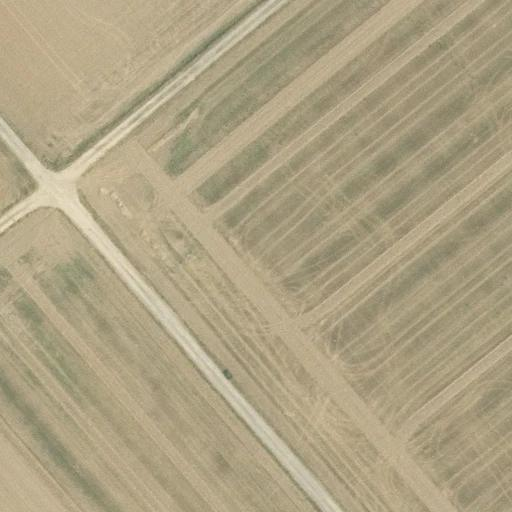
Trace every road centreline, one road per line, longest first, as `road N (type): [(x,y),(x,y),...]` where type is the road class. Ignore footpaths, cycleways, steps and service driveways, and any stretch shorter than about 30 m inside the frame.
road 1 (track): [(0,116),(339,511)]
road 2 (track): [(0,227),(281,0)]
